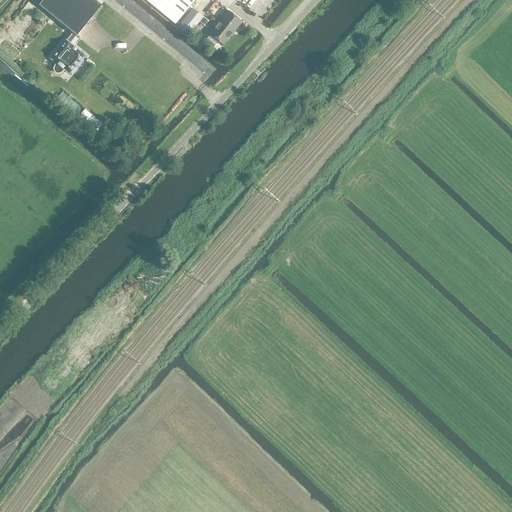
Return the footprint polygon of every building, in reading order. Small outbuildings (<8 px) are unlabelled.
[(72,33),(66,40),(70,43),(101,5),(94,0),(42,0),(38,5),(72,33)] [(194,0),(145,0),(175,24),(194,0)] [(193,10),(179,28),(189,35),(203,17),(193,10)] [(213,46),(217,41),(223,45),(241,22),(228,11),(209,34),(210,35),(206,40),(213,46)] [(66,40),(50,59),(56,64),(54,66),(54,68),(53,70),(54,71),(55,72),(56,74),(58,74),(60,75),(61,74),(62,73),(63,72),(64,70),(69,74),(82,57),(84,55),(70,43),(66,40)]
